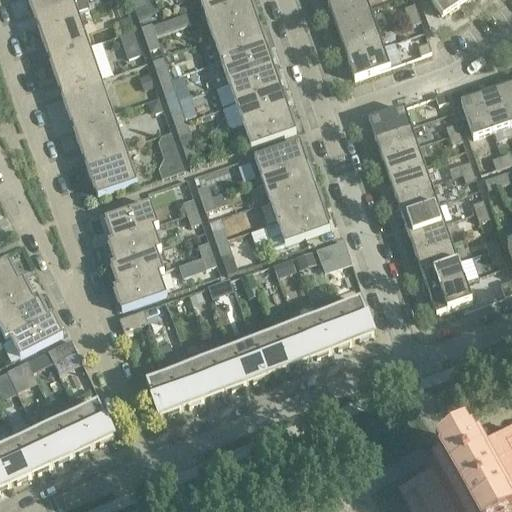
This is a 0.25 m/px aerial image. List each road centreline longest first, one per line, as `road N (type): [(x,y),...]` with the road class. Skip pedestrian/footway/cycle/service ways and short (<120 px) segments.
road 1 (residential): [(83,311),(64,222),(0,44)]
road 2 (residential): [(150,465),(409,361)]
road 3 (residential): [(409,361),(325,123)]
road 4 (residential): [(325,123),(441,79),(511,32)]
road 5 (residential): [(83,311),(0,165)]
road 6 (residential): [(150,465),(83,311)]
road 7 (residential): [(325,123),(282,0)]
